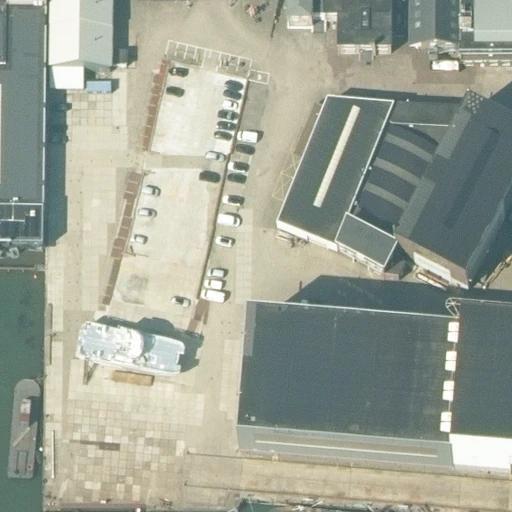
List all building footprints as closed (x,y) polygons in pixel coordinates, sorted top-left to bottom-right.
[(0,0),(0,215),(44,216),(48,14),(48,0),(0,0)] [(48,33),(48,73),(50,73),(50,94),(84,94),(84,74),(111,74),(113,74),(114,0),(168,1),(167,0),(50,0),(50,33),(48,33)] [(511,0),(289,0),(289,28),(313,28),(313,21),(325,21),(325,23),(339,23),(339,55),(372,56),(372,58),(375,58),(375,56),(391,56),(391,0),(410,0),(411,43),(421,53),(447,53),(463,54),(463,68),(511,67),(511,0)] [(460,113),(328,106),(277,232),(337,255),(386,281),(399,283),(406,268),(395,263),(399,257),(468,293),(511,207),(511,134),(469,113),(467,117),(460,113)] [(511,343),(464,339),(463,348),(250,331),(239,455),(511,477),(511,343)]
